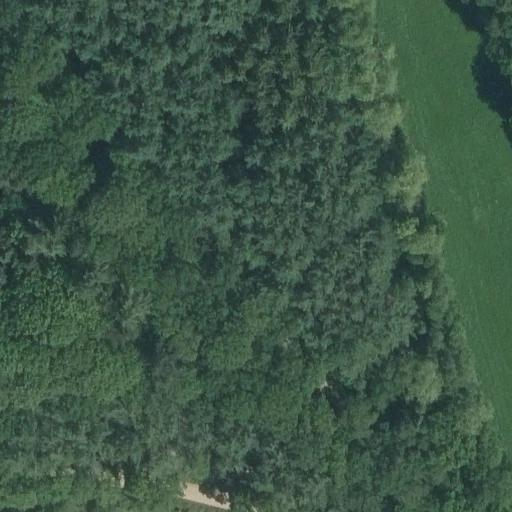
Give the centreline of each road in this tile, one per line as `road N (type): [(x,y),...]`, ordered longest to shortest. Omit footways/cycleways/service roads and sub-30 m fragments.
road 1 (track): [(440,511),(0,7)]
road 2 (track): [(0,488),(119,481),(253,511)]
